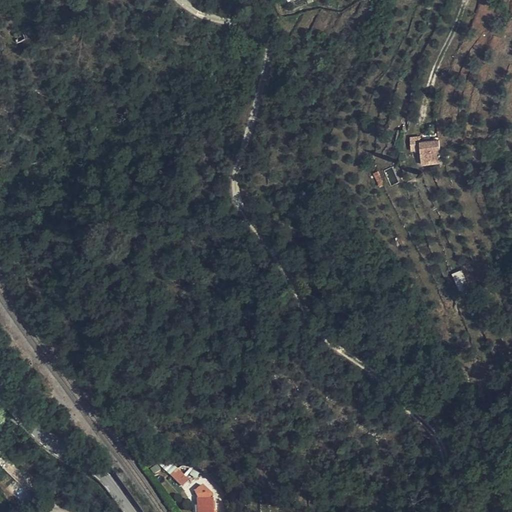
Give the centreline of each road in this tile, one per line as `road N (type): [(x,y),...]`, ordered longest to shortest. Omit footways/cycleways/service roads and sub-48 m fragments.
road 1 (track): [(462,511),(445,438),(318,322),(248,218),(239,172),(267,43),(256,28),(198,14),(179,0)]
road 2 (tertiary): [(129,511),(0,382)]
road 3 (track): [(464,0),(421,121)]
